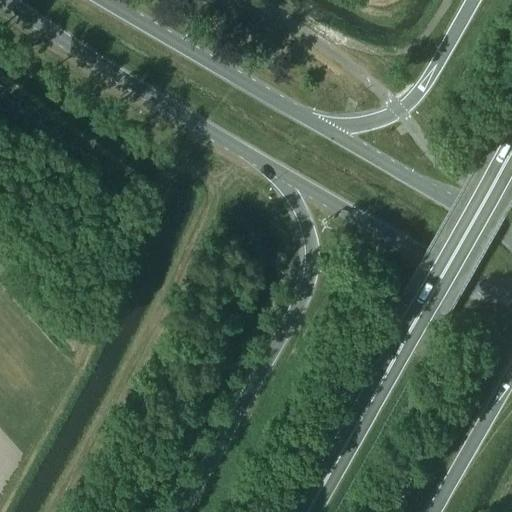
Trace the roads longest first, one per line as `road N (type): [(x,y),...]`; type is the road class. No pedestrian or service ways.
road 1 (trunk): [(312,511),(511,159)]
road 2 (trunk): [(268,167),(309,227),(305,293),(178,511)]
road 3 (secondary): [(5,0),(268,167)]
road 4 (secondary): [(268,167),(476,283),(511,290)]
road 5 (secondary): [(323,128),(102,0)]
road 6 (secondary): [(511,233),(323,128)]
road 7 (unclassified): [(399,110),(325,48),(249,0)]
road 8 (trunk): [(430,511),(511,374)]
road 9 (unclassified): [(511,209),(449,169),(399,110)]
road 10 (trunk): [(475,0),(422,91),(399,110)]
